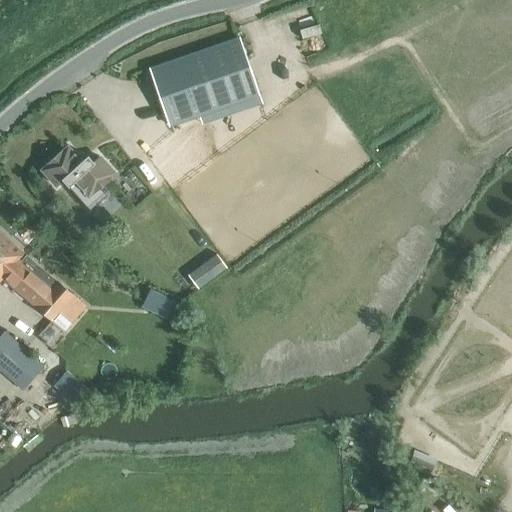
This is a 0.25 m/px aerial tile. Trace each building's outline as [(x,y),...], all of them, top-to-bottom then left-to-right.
[(238,38),(150,68),(170,126),(258,96),(238,38)] [(42,170),(56,186),(63,181),(68,187),(75,182),(88,196),(114,173),(99,156),(93,162),(87,156),(81,161),(68,146),(42,170)] [(0,280),(2,278),(30,301),(52,321),(64,331),(85,307),(73,296),(56,282),(26,256),(20,263),(17,261),(24,253),(0,232),(0,280)] [(218,254),(188,276),(197,289),(227,267),(218,254)] [(150,290),(142,306),(167,318),(175,302),(150,290)] [(4,332),(0,336),(0,371),(22,390),(43,366),(4,332)] [(160,352),(154,366),(171,374),(178,361),(160,352)] [(89,391),(66,371),(54,385),(76,405),(89,391)]
